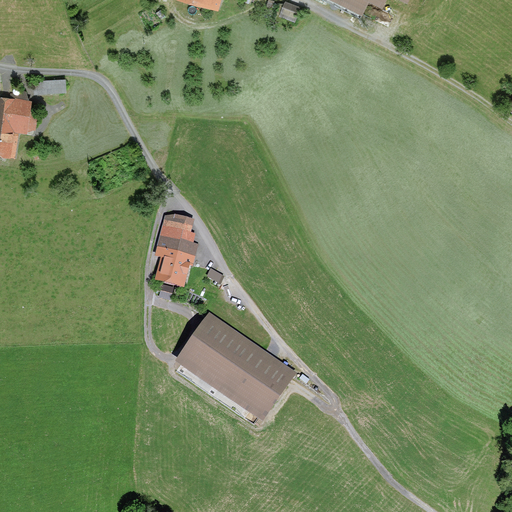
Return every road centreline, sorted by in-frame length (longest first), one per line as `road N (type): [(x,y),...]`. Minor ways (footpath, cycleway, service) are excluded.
road 1 (track): [(0,67),(78,74),(110,88),(241,292)]
road 2 (track): [(434,511),(395,483),(241,292)]
road 3 (track): [(511,120),(297,0)]
